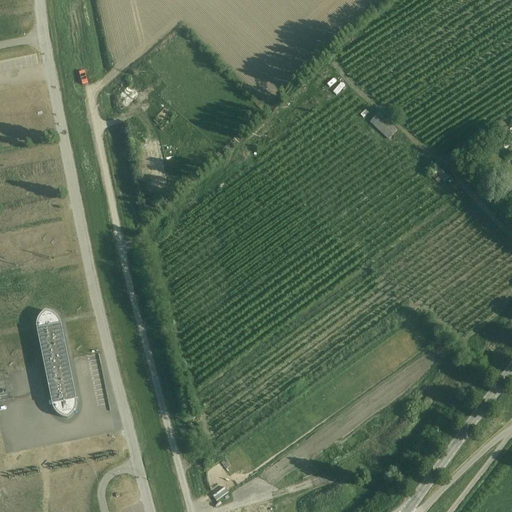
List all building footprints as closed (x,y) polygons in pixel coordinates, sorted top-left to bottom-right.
[(34,76),(6,80),(7,92),(35,89),(34,76)] [(144,114),(151,107),(146,101),(139,108),(144,114)] [(370,123),(388,140),(398,130),(379,113),(370,123)] [(131,116),(124,119),(128,129),(135,126),(131,116)] [(37,129),(45,128),(44,118),(36,119),(37,129)] [(445,182),(450,176),(440,166),(434,171),(445,182)] [(51,313),(46,312),(42,315),(39,320),(37,325),(37,331),(38,333),(44,366),(52,406),(54,411),(58,416),(63,419),(68,420),(72,417),(76,412),(77,407),(77,401),(69,364),(68,359),(62,326),(60,321),(56,316),(51,313)] [(393,404),(381,415),(385,419),(397,408),(393,404)] [(316,468),(321,464),(316,457),(311,461),(316,468)] [(228,493),(224,488),(212,497),(216,502),(228,493)] [(270,511),(268,503),(245,509),(245,511),(270,511)]
